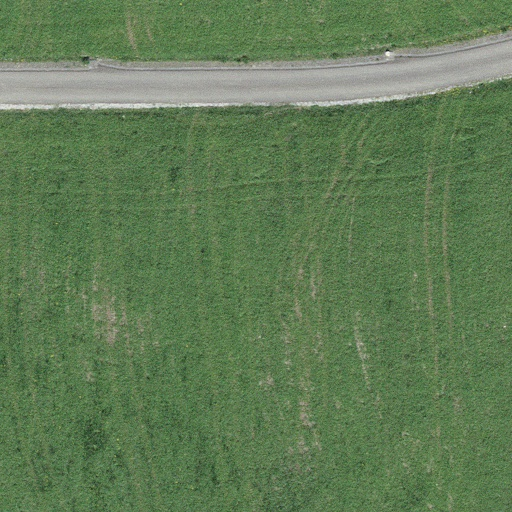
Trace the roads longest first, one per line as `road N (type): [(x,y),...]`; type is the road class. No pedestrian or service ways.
road 1 (motorway): [(0,119),(359,98),(511,79)]
road 2 (track): [(0,91),(285,89),(511,68)]
